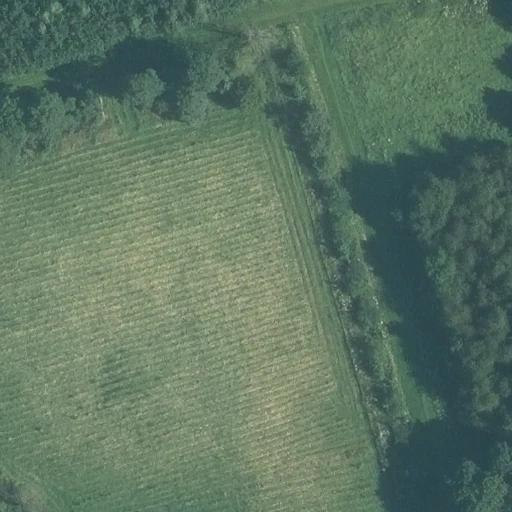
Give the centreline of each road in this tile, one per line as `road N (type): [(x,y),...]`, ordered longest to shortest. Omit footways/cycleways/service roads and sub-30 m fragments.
road 1 (track): [(300,0),(437,511)]
road 2 (track): [(0,95),(302,8)]
